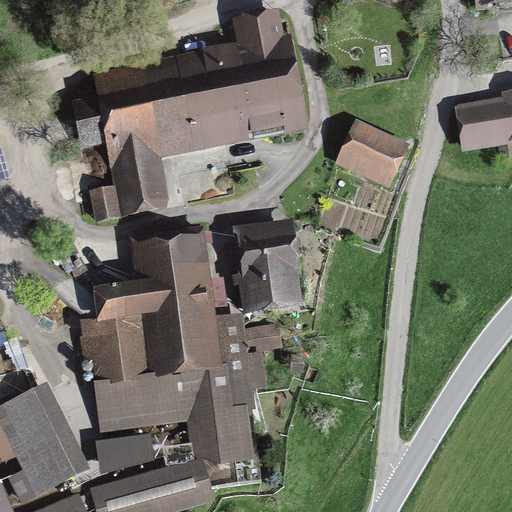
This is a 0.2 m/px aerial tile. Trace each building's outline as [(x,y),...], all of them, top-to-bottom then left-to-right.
[(511,0),(476,0),(478,13),(511,8),(511,0)] [(153,150),(302,121),(284,27),(277,28),(274,14),(237,21),(242,44),(91,73),(95,95),(65,101),(73,141),(99,136),(107,177),(78,182),(85,215),(163,201),(153,150)] [(76,43),(73,32),(60,37),(63,47),(76,43)] [(511,152),(511,99),(497,103),(498,111),(451,119),(458,162),(511,152)] [(409,156),(353,129),(332,172),(387,199),(409,156)] [(298,278),(291,228),(230,236),(236,285),(227,286),(231,316),(240,314),(241,324),(301,317),(296,279),(298,278)] [(213,326),(201,235),(125,245),(132,292),(91,297),(95,328),(75,331),(83,395),(90,395),(96,439),(183,429),(189,460),(218,475),(253,470),(247,422),(253,421),(250,398),(264,396),(259,361),(244,363),(238,322),(213,326)] [(269,348),(265,329),(245,333),(249,351),(269,348)] [(0,430),(28,487),(82,460),(39,373),(0,392),(0,430)] [(148,444),(91,449),(96,484),(152,470),(148,444)] [(212,511),(200,466),(86,496),(90,511),(212,511)] [(77,511),(73,500),(45,511),(4,511),(0,501),(0,511),(77,511)]
